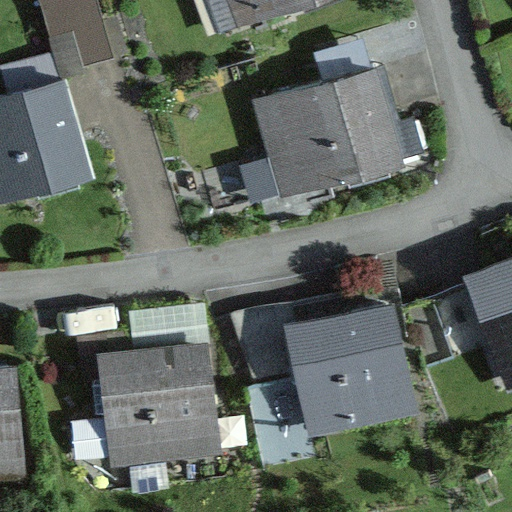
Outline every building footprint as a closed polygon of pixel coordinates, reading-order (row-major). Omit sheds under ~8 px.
[(41,0),(61,65),(65,64),(114,49),(99,0),(41,0)] [(264,0),(212,0),(219,18),(264,0)] [(397,101),(380,41),(247,79),(264,137),(242,143),(254,185),(405,142),(404,139),(420,134),(410,97),(397,101)] [(0,193),(95,165),(65,64),(61,65),(0,82),(0,193)] [(511,250),(474,264),(511,370),(511,250)] [(423,403),(397,288),(291,310),(288,295),(231,307),(255,381),(298,373),(309,427),(423,403)] [(222,446),(203,293),(129,302),(133,336),(97,341),(101,374),(92,375),(96,404),(105,403),(112,460),(125,458),(128,487),(166,482),(162,453),(222,446)] [(0,469),(20,468),(11,351),(0,352),(0,469)]
